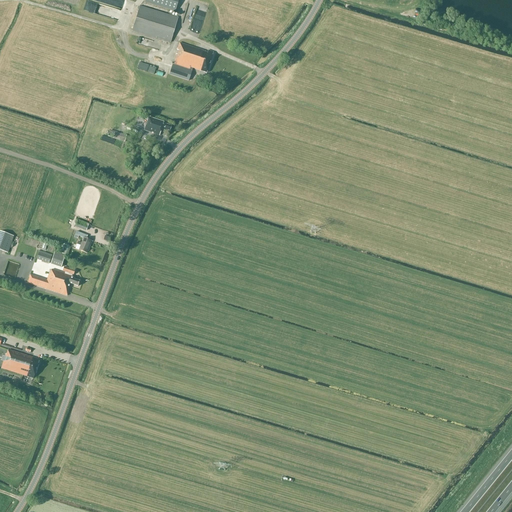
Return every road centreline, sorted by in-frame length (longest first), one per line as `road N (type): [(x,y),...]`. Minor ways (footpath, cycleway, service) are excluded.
road 1 (tertiary): [(16,511),(143,196),(177,149),(286,48),(319,0)]
road 2 (track): [(263,72),(176,36),(171,50),(139,56),(125,31),(17,0)]
